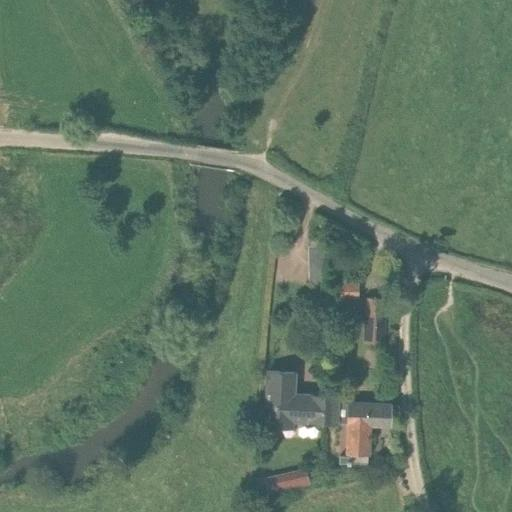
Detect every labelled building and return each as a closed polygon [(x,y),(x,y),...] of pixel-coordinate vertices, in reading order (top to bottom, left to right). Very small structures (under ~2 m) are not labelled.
[(309,259),(325,259),(325,246),(309,247),(309,259)] [(340,295),(362,296),(363,278),(341,278),(340,295)] [(366,298),(365,341),(383,341),(385,299),(366,298)] [(335,422),(336,403),(337,396),(293,394),(294,373),(268,371),(267,391),(266,403),(270,404),(269,425),(291,426),(291,420),(335,422)] [(367,466),(369,424),(389,424),(390,404),(336,403),(335,422),(347,423),(345,452),(348,452),(347,457),(339,456),(339,463),(347,463),(347,465),(367,466)] [(264,479),(265,489),(302,485),(301,474),(264,479)]
